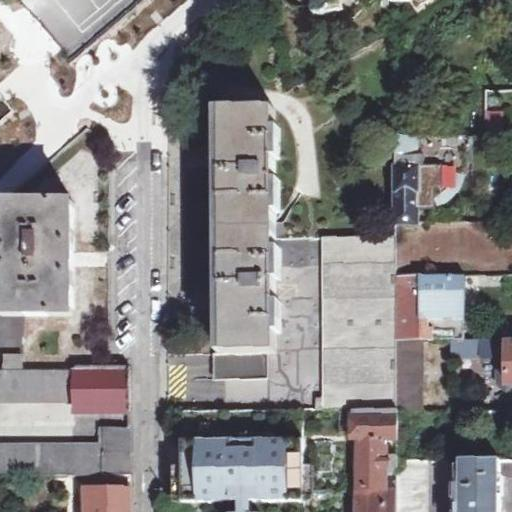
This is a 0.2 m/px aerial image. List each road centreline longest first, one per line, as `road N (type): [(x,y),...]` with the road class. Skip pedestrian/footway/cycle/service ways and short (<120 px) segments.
road 1 (residential): [(135,141),(141,511)]
road 2 (residential): [(198,0),(131,58),(135,141)]
